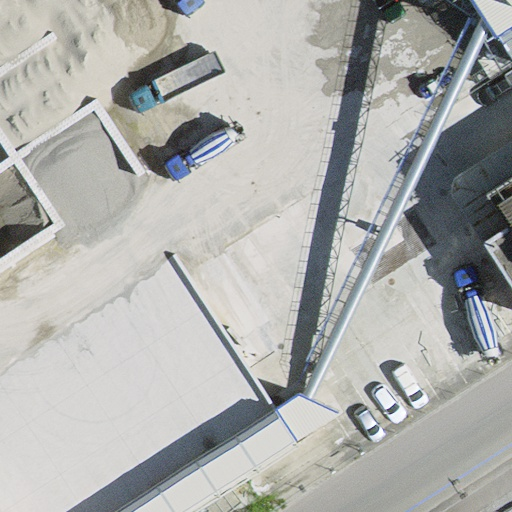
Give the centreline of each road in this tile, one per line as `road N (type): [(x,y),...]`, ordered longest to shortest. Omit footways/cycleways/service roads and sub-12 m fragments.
road 1 (unknown): [(0,338),(134,255),(320,88),(326,5)]
road 2 (unknown): [(511,150),(341,239)]
road 3 (unclassified): [(511,410),(351,511)]
